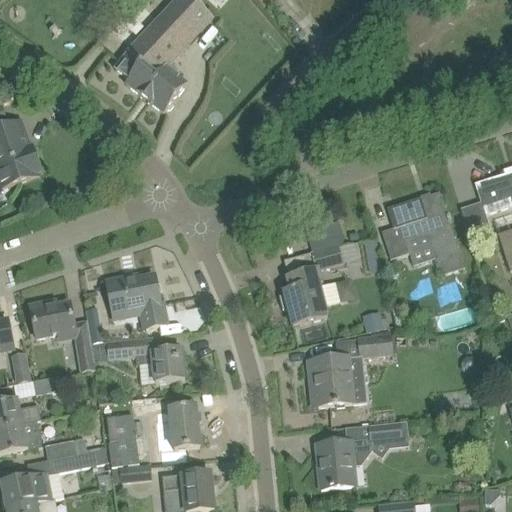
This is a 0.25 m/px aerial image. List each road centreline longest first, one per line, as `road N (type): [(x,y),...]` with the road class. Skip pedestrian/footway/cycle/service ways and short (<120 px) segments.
road 1 (unclassified): [(193,222),(511,121)]
road 2 (unclassified): [(269,511),(247,356),(193,222)]
road 3 (unclassified): [(179,198),(120,130),(0,45)]
road 4 (residential): [(0,258),(179,198)]
